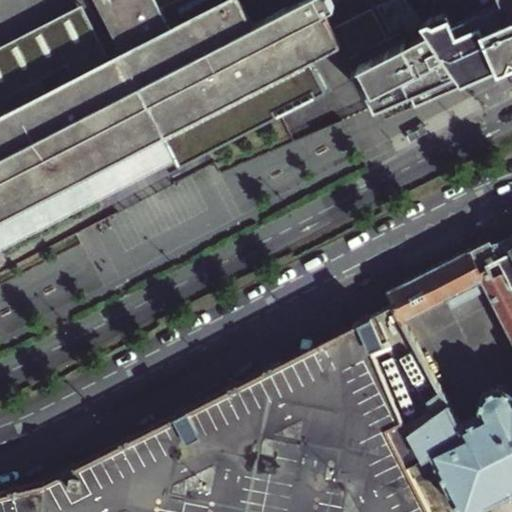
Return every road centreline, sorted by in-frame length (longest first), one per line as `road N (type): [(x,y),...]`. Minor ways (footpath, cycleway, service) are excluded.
road 1 (primary): [(511,117),(0,375)]
road 2 (primary): [(0,426),(511,175)]
